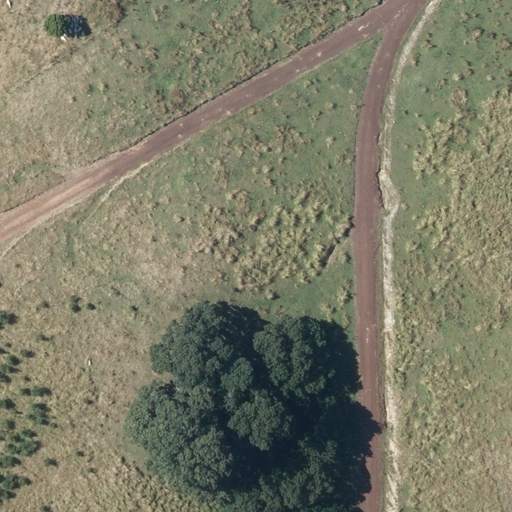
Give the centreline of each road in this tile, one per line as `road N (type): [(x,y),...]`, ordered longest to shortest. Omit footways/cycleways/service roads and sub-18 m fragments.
road 1 (track): [(445,0),(384,45),(338,511)]
road 2 (track): [(0,223),(384,45)]
